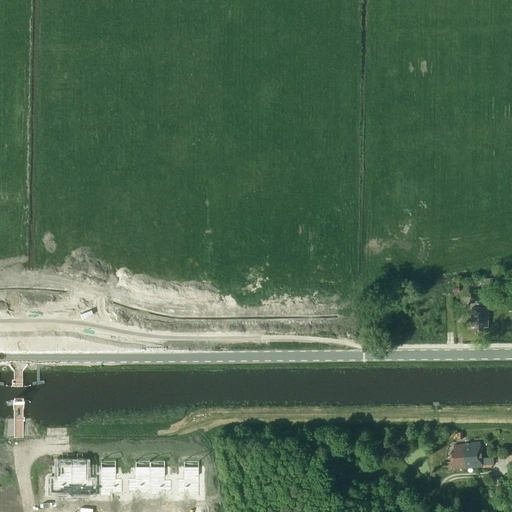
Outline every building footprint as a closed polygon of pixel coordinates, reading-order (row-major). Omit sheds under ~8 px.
[(508,277),(481,279),(482,292),(509,290),(508,277)] [(488,327),(488,308),(472,308),(472,327),(475,328),(475,331),(484,331),(484,328),(488,327)] [(454,452),(451,452),(452,469),(483,467),(480,442),(466,443),(466,444),(454,445),(454,452)] [(492,456),(483,457),(484,466),(493,466),(492,456)] [(50,484),(50,489),(57,489),(57,493),(72,493),(72,461),(57,461),(57,484),(50,484)] [(72,493),(72,494),(86,494),(86,490),(93,490),(93,485),(86,485),(86,461),(72,461),(72,493)] [(100,461),(100,495),(115,495),(115,489),(122,489),(122,484),(115,484),(115,461),(100,461)] [(129,484),(128,489),(135,489),(135,493),(150,493),(150,461),(135,461),(135,484),(129,484)] [(150,493),(150,494),(165,494),(165,490),(171,490),(171,485),(165,485),(165,461),(150,461),(150,493)] [(178,484),(178,489),(184,489),(184,495),(199,495),(199,461),(184,461),(184,484),(178,484)]
